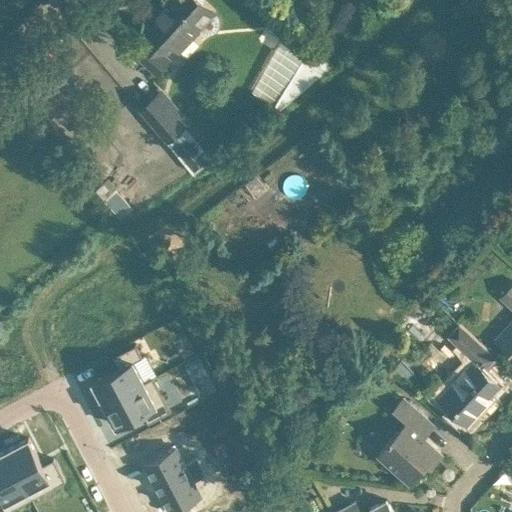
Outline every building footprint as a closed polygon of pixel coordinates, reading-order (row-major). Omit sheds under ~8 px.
[(145,38),(134,51),(149,64),(157,71),(168,59),(162,53),(171,43),(179,50),(199,27),(202,30),(205,33),(209,34),(213,33),(216,30),(219,26),(219,23),(218,19),(217,16),(213,13),(214,12),(200,0),(170,0),(149,23),(157,31),(148,41),(145,38)] [(293,22),(251,90),(277,109),(334,62),(293,22)] [(158,93),(140,109),(153,124),(167,141),(167,140),(191,121),(164,89),(158,93)] [(353,214),(356,228),(373,225),(370,211),(353,214)] [(437,273),(422,288),(432,298),(447,283),(437,273)] [(185,275),(171,283),(176,293),(191,284),(185,275)] [(511,284),(501,297),(511,306),(511,321),(496,338),(511,352),(511,284)] [(496,357),(481,343),(459,323),(448,335),(476,358),(475,359),(474,359),(473,360),(439,397),(454,411),(456,408),(470,421),(484,406),(481,404),(499,384),(484,370),(496,357)] [(119,366),(93,380),(105,402),(145,381),(144,380),(153,376),(157,373),(147,353),(142,356),(136,343),(113,355),(119,366)] [(393,367),(404,379),(412,371),(401,359),(393,367)] [(145,381),(105,402),(116,424),(142,410),(148,422),(171,410),(153,376),(144,380),(145,381)] [(210,376),(196,384),(201,394),(215,386),(210,376)] [(433,424),(418,411),(403,398),(393,409),(407,421),(378,453),(409,481),(421,467),(428,460),(431,463),(442,451),(424,435),(433,424)] [(29,437),(7,448),(32,497),(66,479),(54,457),(43,463),(29,437)] [(176,446),(145,462),(170,510),(201,494),(194,479),(206,473),(198,456),(185,463),(176,446)] [(7,448),(0,451),(0,511),(2,511),(32,497),(7,448)] [(296,480),(276,491),(285,506),(305,495),(296,480)] [(361,511),(355,501),(338,511),(335,511),(393,511),(386,499),(362,511),(361,511)]
